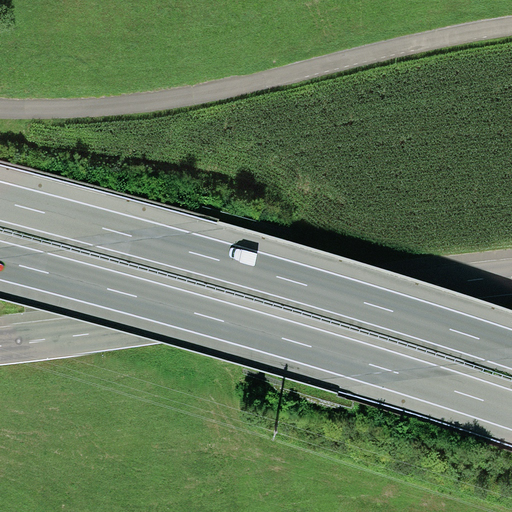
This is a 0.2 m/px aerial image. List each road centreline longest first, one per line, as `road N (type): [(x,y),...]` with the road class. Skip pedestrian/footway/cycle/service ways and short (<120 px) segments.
road 1 (motorway): [(0,260),(511,410)]
road 2 (motorway): [(511,347),(0,199)]
road 3 (track): [(0,108),(161,100),(511,24)]
road 4 (primary): [(0,345),(262,301),(511,276)]
